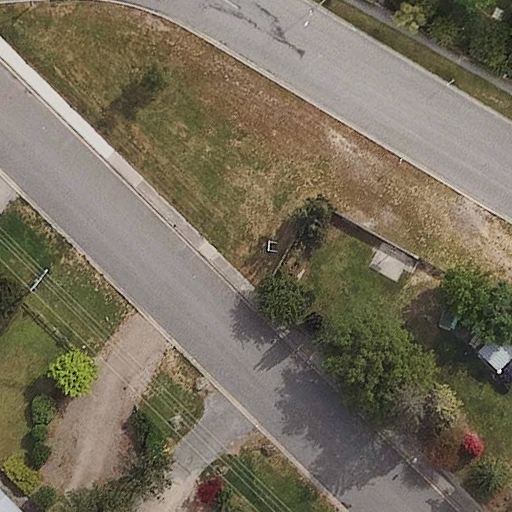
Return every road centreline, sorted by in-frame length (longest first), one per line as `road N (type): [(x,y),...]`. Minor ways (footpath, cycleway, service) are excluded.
road 1 (residential): [(0,102),(412,511)]
road 2 (residential): [(225,0),(511,172)]
